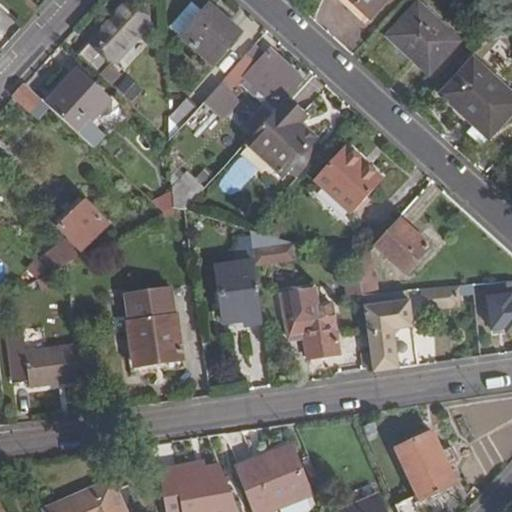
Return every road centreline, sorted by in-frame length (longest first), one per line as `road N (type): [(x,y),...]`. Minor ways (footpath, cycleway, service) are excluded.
road 1 (residential): [(0,455),(511,377)]
road 2 (residential): [(511,225),(259,0)]
